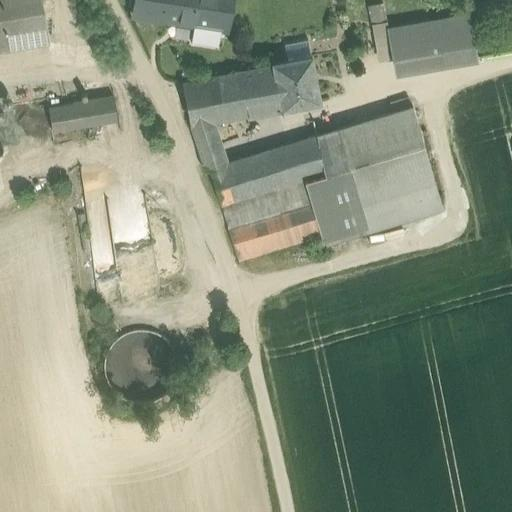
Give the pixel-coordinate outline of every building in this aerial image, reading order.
[(41,0),(0,0),(0,54),(49,46),(41,0)] [(135,0),(134,15),(150,17),(178,22),(181,0),(135,0)] [(181,0),(178,22),(198,24),(228,29),(232,0),(181,0)] [(384,4),(369,6),(371,21),(386,19),(384,4)] [(408,23),(388,27),(394,59),(414,55),(473,45),(467,13),(408,23)] [(272,63),(272,65),(281,109),(281,110),(320,103),(311,55),(308,40),(284,44),(287,60),(272,63)] [(473,45),(414,55),(394,59),(397,75),(476,61),(474,51),(473,45)] [(190,126),(191,126),(199,151),(220,144),(213,122),(281,109),(272,65),(182,83),(190,126)] [(46,96),(48,107),(72,103),(71,91),(46,96)] [(72,103),(48,107),(52,131),(117,120),(113,96),(72,103)] [(412,105),(335,129),(358,205),(366,232),(443,209),(435,182),(412,105)] [(323,172),(304,178),(312,205),(320,234),(323,245),(366,232),(358,205),(335,129),(316,135),(319,148),(323,171),(323,172)] [(221,204),(304,178),(323,172),(323,171),(319,148),(316,135),(226,163),(210,167),(210,169),(221,204)] [(220,144),(199,151),(205,170),(210,169),(210,167),(226,163),(220,144)] [(304,178),(221,204),(229,230),(312,205),(304,178)] [(320,234),(312,205),(229,230),(238,259),(320,234)] [(168,397),(169,335),(121,334),(120,396),(168,397)]
